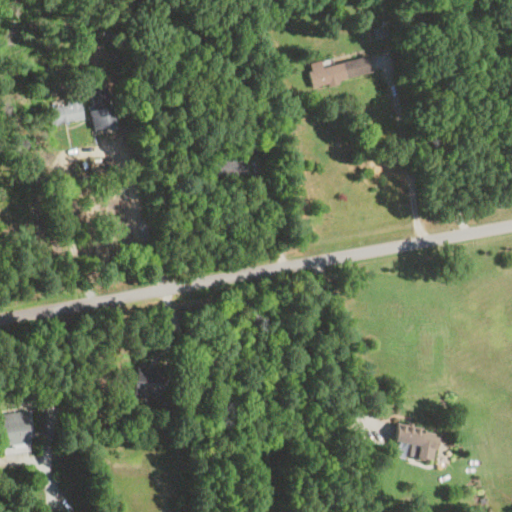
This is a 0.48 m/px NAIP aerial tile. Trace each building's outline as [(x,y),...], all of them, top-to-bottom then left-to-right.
[(305,63),(310,87),(369,74),(365,55),(319,65),(318,60),(305,63)] [(112,125),(107,86),(88,89),(92,127),(112,125)] [(45,107),(47,125),(81,121),(79,103),(45,107)] [(206,161),(208,178),(244,174),(242,157),(206,161)] [(159,399),(161,368),(132,366),(130,398),(159,399)] [(0,413),(0,451),(30,449),(26,411),(0,413)] [(413,446),(411,457),(429,460),(433,432),(392,425),(389,442),(413,446)]
